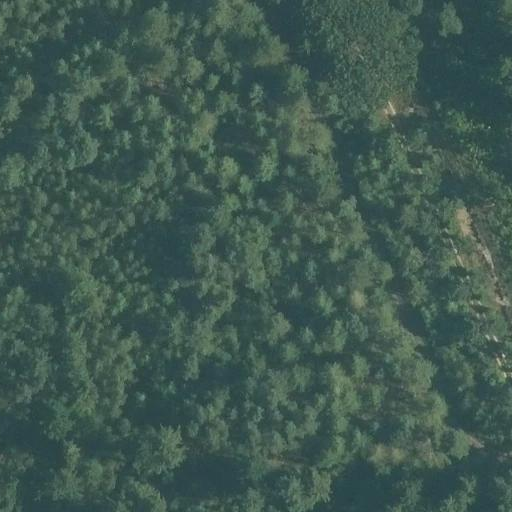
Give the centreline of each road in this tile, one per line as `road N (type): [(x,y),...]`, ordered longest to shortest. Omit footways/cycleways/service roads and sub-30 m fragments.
road 1 (track): [(263,0),(450,436),(480,454),(511,453)]
road 2 (track): [(511,392),(337,0)]
